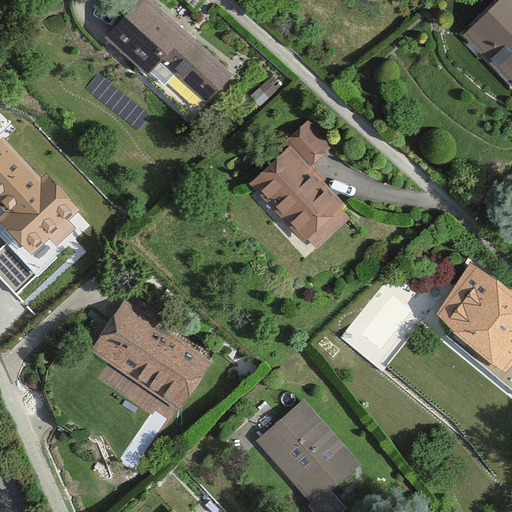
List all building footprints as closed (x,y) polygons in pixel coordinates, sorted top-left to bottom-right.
[(153,0),(135,0),(102,35),(147,76),(159,64),(198,101),(228,70),(153,0)] [(511,0),(498,0),(462,34),(511,85),(511,0)] [(288,148),(247,184),(300,243),(305,238),(314,249),(353,215),(312,168),(335,147),(310,119),(283,143),(288,148)] [(41,179),(2,138),(0,139),(0,206),(6,212),(0,217),(0,220),(31,253),(48,237),(57,246),(76,228),(69,221),(81,210),(46,174),(41,179)] [(2,247),(0,248),(0,272),(12,288),(25,278),(2,247)] [(511,365),(511,296),(473,263),(431,313),(505,374),(511,365)] [(212,362),(122,302),(90,351),(179,411),(212,362)] [(359,464),(305,400),(256,441),(310,505),(359,464)]
